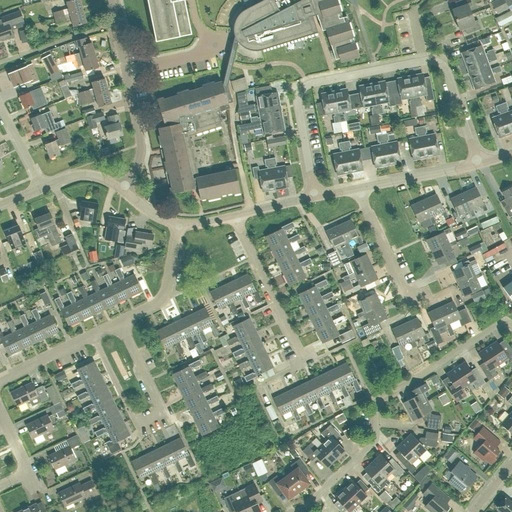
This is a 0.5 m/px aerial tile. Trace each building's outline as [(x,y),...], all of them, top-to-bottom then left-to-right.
[(48,19),(83,11),(79,0),(74,0),(67,2),(68,8),(47,14),(48,19)] [(191,34),(184,0),(147,0),(155,41),(191,34)] [(243,12),(241,13),(240,15),(238,16),(237,18),(236,20),(235,22),(234,24),(234,26),(234,28),(234,31),(233,31),(233,33),(234,33),(238,42),(237,43),(239,44),(241,46),(242,47),(244,48),(246,49),(248,50),(250,51),(253,51),(255,51),(257,51),(259,51),(261,50),(262,51),(318,33),(312,17),(317,15),(318,20),(322,31),(325,30),(330,45),(335,60),(339,59),(341,63),(359,57),(346,17),(342,18),(336,0),(265,0),(245,10),(243,12)] [(455,21),(471,15),(469,8),(472,6),(470,0),(461,0),(455,3),(457,8),(451,10),(455,21)] [(511,9),(511,0),(499,0),(494,3),(500,13),(511,7),(511,9)] [(2,20),(0,20),(0,40),(5,39),(5,40),(13,37),(9,26),(23,21),(20,11),(1,18),(2,20)] [(83,11),(48,19),(46,20),(48,26),(71,19),(73,27),(86,23),(83,11)] [(507,13),(495,19),(499,26),(511,21),(507,13)] [(471,15),(455,21),(459,31),(464,29),(466,35),(481,29),(478,20),(474,22),(471,15)] [(483,46),(490,43),(487,37),(481,40),(483,46)] [(77,48),(79,48),(80,53),(65,57),(66,63),(95,56),(92,43),(88,44),(87,39),(75,42),(77,48)] [(466,66),(495,55),(493,50),(486,52),(487,54),(484,55),(481,46),(461,54),(466,66)] [(50,55),(42,59),(51,75),(59,71),(50,55)] [(470,78),(490,70),(487,62),(490,61),(490,63),(497,60),(495,55),(466,66),(470,78)] [(95,56),(66,63),(68,69),(83,64),(85,72),(99,68),(95,56)] [(23,84),(33,80),(25,63),(16,66),(18,70),(8,74),(13,88),(23,84)] [(490,70),(470,78),(474,90),(494,82),(491,74),(494,73),(494,74),(501,72),(499,67),(490,70)] [(64,75),(65,82),(84,78),(82,71),(69,75),(69,74),(64,75)] [(431,86),(425,88),(422,74),(409,77),(415,107),(421,106),(420,99),(418,99),(418,97),(425,95),(426,102),(434,100),(431,86)] [(393,94),(395,106),(402,104),(401,100),(410,98),(410,101),(409,101),(410,108),(415,107),(409,77),(397,79),(399,93),(393,94)] [(245,78),(231,82),(234,93),(248,88),(245,78)] [(74,101),(75,100),(108,92),(105,79),(92,82),(93,89),(78,93),(77,90),(68,89),(69,90),(69,91),(74,101)] [(222,85),(221,82),(214,84),(214,82),(157,100),(166,127),(159,128),(161,135),(159,136),(160,141),(171,194),(195,189),(194,186),(198,186),(200,199),(208,198),(208,199),(240,192),(235,169),(198,177),(189,136),(222,126),(217,112),(230,108),(228,103),(233,102),(229,90),(224,92),(222,85)] [(372,84),(378,115),(383,114),(382,107),(380,107),(380,104),(388,103),(389,107),(395,106),(393,94),(387,95),(384,82),(372,84)] [(378,115),(372,84),(359,87),(363,108),(372,106),(372,109),(371,109),(372,116),(378,115)] [(260,87),(262,96),(272,94),(271,85),(260,87)] [(47,94),(44,87),(29,93),(29,92),(19,96),(25,109),(34,105),(32,100),(47,94)] [(334,92),(340,122),(345,121),(344,114),(342,115),(342,112),(350,110),(346,89),(334,92)] [(66,98),(71,96),(69,91),(69,90),(63,92),(66,98)] [(111,104),(108,92),(75,100),(77,106),(97,101),(99,108),(111,104)] [(340,122),(334,92),(321,94),(325,115),(334,113),(334,116),(333,116),(334,124),(332,124),(334,133),(342,132),(340,122)] [(258,109),(279,105),(277,93),(256,97),(258,105),(255,106),(255,104),(248,106),(249,111),(258,109)] [(500,105),(511,134),(511,133),(511,110),(508,113),(507,110),(508,109),(506,103),(500,105)] [(251,123),(282,118),(279,105),(258,109),(260,118),(257,118),(257,117),(250,118),(251,123)] [(511,134),(500,105),(495,107),(498,113),(499,113),(500,115),(492,118),(499,138),(511,134)] [(83,117),(95,114),(93,107),(81,111),(83,117)] [(36,132),(44,129),(46,134),(62,127),(60,121),(55,123),(50,111),(31,119),(33,125),(31,126),(33,133),(36,132)] [(240,120),(250,118),(249,111),(239,113),(240,120)] [(102,113),(93,115),(95,122),(104,119),(102,113)] [(122,135),(119,124),(120,123),(118,114),(108,117),(110,126),(105,127),(109,139),(122,135)] [(378,115),(372,116),(369,117),(371,125),(379,124),(378,115)] [(282,118),(251,123),(252,129),(259,128),(259,126),(261,126),(263,134),(284,131),(282,118)] [(368,128),(369,134),(381,132),(380,126),(380,125),(368,128)] [(419,127),(425,158),(438,155),(434,134),(425,136),(425,133),(426,133),(425,126),(419,127)] [(425,158),(419,127),(414,128),(415,135),(417,135),(417,138),(409,140),(413,160),(425,158)] [(55,132),(58,140),(45,145),(50,159),(60,155),(58,147),(71,142),(66,128),(55,132)] [(381,135),(388,165),(400,163),(396,142),(387,144),(387,141),(388,141),(387,134),(381,135)] [(388,165),(381,135),(376,136),(377,143),(379,143),(379,145),(371,147),(375,168),(388,165)] [(275,147),(274,139),(266,140),(267,148),(275,147)] [(344,142),(350,173),(362,170),(358,150),(349,151),(349,149),(350,148),(349,141),(344,142)] [(350,173),(344,142),(338,143),(339,150),(341,150),(342,153),(333,155),(337,175),(350,173)] [(269,159),(275,190),(288,187),(284,166),(275,168),(275,165),(276,165),(275,158),(269,159)] [(275,190),(269,159),(264,160),(265,167),(267,167),(267,169),(259,171),(258,167),(252,168),(254,180),(260,178),(262,192),(275,190)] [(511,186),(501,192),(509,205),(504,208),(511,222),(511,186)] [(463,194),(474,217),(475,216),(472,210),(481,206),(483,213),(487,211),(484,204),(483,205),(475,188),(463,194)] [(186,199),(193,213),(202,209),(196,194),(186,199)] [(474,217),(463,194),(450,199),(458,217),(468,212),(471,218),(474,217)] [(423,201),(433,224),(435,223),(432,217),(441,213),(443,220),(447,218),(444,212),(443,212),(436,195),(423,201)] [(80,220),(84,221),(95,222),(98,204),(81,201),(79,213),(81,213),(80,220)] [(433,224),(423,201),(410,206),(418,223),(428,219),(431,225),(433,224)] [(62,242),(50,213),(35,220),(39,230),(45,227),(47,234),(52,246),(62,242)] [(108,217),(106,228),(104,240),(117,242),(119,230),(124,231),(125,220),(108,217)] [(345,243),(347,242),(355,238),(358,244),(362,243),(359,236),(358,237),(350,220),(338,226),(345,243)] [(283,231),(290,228),(295,226),(293,222),(281,228),(282,229),(265,237),(271,250),(288,241),(287,240),(283,231)] [(18,226),(5,231),(12,249),(12,248),(19,245),(20,246),(26,244),(22,236),(23,236),(18,226)] [(345,243),(338,226),(325,231),(333,248),(343,244),(346,250),(350,248),(347,242),(345,243)] [(428,229),(430,235),(436,232),(434,226),(428,229)] [(449,245),(448,244),(444,235),(451,232),(449,229),(442,231),(443,233),(426,240),(432,253),(449,245)] [(465,230),(455,235),(457,240),(467,236),(465,230)] [(140,251),(141,245),(151,247),(153,235),(136,232),(135,238),(126,236),(124,248),(140,251)] [(72,234),(64,237),(71,252),(78,249),(72,234)] [(254,234),(250,237),(255,246),(260,243),(254,234)] [(299,234),(287,240),(288,241),(271,250),(277,262),(294,253),(293,252),(289,243),(300,238),(299,234)] [(449,245),(432,253),(437,265),(454,258),(450,247),(456,245),(454,241),(448,244),(449,245)] [(360,254),(369,250),(366,243),(357,247),(360,254)] [(479,244),(482,250),(480,250),(481,254),(488,251),(484,243),(479,244)] [(480,250),(482,250),(479,244),(468,248),(471,254),(480,250)] [(124,247),(116,246),(114,259),(118,258),(123,256),(124,247)] [(299,249),(293,252),(294,253),(277,262),(283,274),(300,265),(299,264),(295,255),(301,252),(306,250),(304,246),(299,249)] [(319,256),(325,253),(322,247),(315,250),(319,256)] [(36,260),(39,267),(46,264),(40,251),(34,254),(36,260)] [(327,255),(332,266),(341,262),(336,251),(327,255)] [(93,263),(102,261),(100,255),(92,257),(93,263)] [(130,255),(120,259),(124,267),(133,263),(130,255)] [(353,273),(347,276),(343,278),(345,281),(349,279),(355,277),(354,275),(371,267),(365,255),(348,263),(353,273)] [(310,258),(299,264),(300,265),(283,274),(289,286),(306,278),(301,267),(303,266),(303,267),(312,263),(310,258)] [(461,268),(452,272),(457,285),(474,277),(474,275),(470,267),(476,264),(475,260),(469,263),(468,260),(459,264),(461,268)] [(68,272),(73,270),(68,261),(63,264),(68,272)] [(108,267),(110,272),(116,270),(113,264),(108,267)] [(9,266),(0,269),(0,275),(3,282),(14,277),(9,266)] [(354,275),(355,277),(358,285),(353,288),(352,288),(354,292),(360,289),(360,288),(377,280),(371,267),(354,275)] [(123,280),(122,278),(123,278),(119,269),(114,271),(119,282),(121,281),(129,298),(142,292),(133,275),(123,280)] [(83,281),(90,278),(86,272),(80,275),(83,281)] [(474,277),(457,285),(463,297),(480,289),(475,279),(482,276),(480,272),(474,275),(474,277)] [(491,272),(485,275),(490,285),(495,282),(491,272)] [(121,281),(119,282),(112,285),(111,284),(112,283),(107,274),(102,277),(108,287),(109,287),(117,304),(129,298),(121,281)] [(265,300),(262,301),(256,290),(255,291),(247,275),(235,280),(243,297),(245,296),(253,292),(261,308),(267,305),(265,300)] [(353,288),(349,279),(345,281),(339,284),(343,292),(352,288),(353,288)] [(90,282),(93,287),(96,293),(97,293),(105,309),(117,304),(109,287),(108,287),(100,291),(99,289),(100,289),(95,280),(90,282)] [(235,280),(223,286),(231,303),(233,302),(241,298),(242,300),(241,300),(245,309),(250,307),(245,296),(243,297),(235,280)] [(321,299),(321,297),(316,289),(319,288),(328,284),(326,280),(314,285),(315,287),(298,295),(304,307),(321,299)] [(511,280),(503,288),(511,300),(511,280)] [(78,288),(81,293),(84,299),(85,298),(93,315),(105,309),(97,293),(96,293),(88,297),(87,295),(88,295),(83,286),(78,288)] [(233,315),(238,313),(233,302),(231,303),(223,286),(211,292),(219,309),(229,304),(230,306),(229,306),(233,315)] [(61,296),(67,293),(64,288),(58,291),(61,296)] [(484,288),(473,293),(476,302),(488,297),(484,288)] [(66,294),(69,299),(72,305),(73,304),(81,321),(93,315),(85,298),(84,299),(76,303),(75,301),(76,301),(71,291),(66,294)] [(51,302),(46,292),(40,294),(45,305),(51,302)] [(322,301),(329,298),(333,296),(332,292),(321,297),(321,299),(304,307),(310,319),(327,311),(326,309),(322,301)] [(364,314),(381,307),(375,294),(358,302),(363,312),(357,315),(358,319),(364,316),(364,314)] [(280,307),(288,305),(286,296),(278,298),(280,307)] [(60,311),(61,310),(69,327),(81,321),(73,304),(72,305),(64,309),(63,307),(64,306),(59,297),(54,300),(60,311)] [(457,312),(452,302),(440,308),(447,325),(449,324),(457,320),(460,326),(464,325),(461,318),(460,319),(457,312)] [(338,304),(326,309),(327,311),(310,319),(316,331),(333,323),(332,321),(328,313),(339,308),(338,304)] [(364,314),(364,316),(368,324),(362,327),(366,336),(382,329),(379,322),(386,319),(381,307),(364,314)] [(50,315),(40,320),(40,318),(40,317),(36,308),(31,311),(36,322),(38,321),(46,338),(59,332),(50,315)] [(205,308),(193,314),(201,331),(202,330),(211,326),(211,328),(215,336),(219,334),(214,324),(213,325),(205,308)] [(443,342),(438,329),(446,325),(448,328),(446,329),(450,336),(454,334),(449,324),(447,325),(440,308),(427,313),(433,327),(430,329),(437,345),(443,342)] [(457,312),(460,319),(461,318),(468,315),(465,308),(457,312)] [(36,322),(28,325),(27,324),(28,323),(24,314),(19,316),(24,327),(25,327),(33,344),(46,338),(38,321),(36,322)] [(180,320),(189,337),(190,336),(199,332),(199,333),(199,334),(203,343),(207,340),(202,330),(201,331),(193,314),(180,320)] [(345,320),(343,316),(332,321),(333,323),(316,331),(322,344),(339,335),(334,325),(345,320)] [(404,324),(412,341),(413,340),(422,336),(424,343),(428,341),(425,334),(424,335),(416,318),(404,324)] [(228,344),(229,346),(239,341),(238,339),(255,331),(249,319),(232,327),(237,337),(236,338),(235,336),(230,339),(227,340),(228,344)] [(7,322),(12,333),(13,333),(21,350),(33,344),(25,327),(24,327),(16,331),(15,329),(16,329),(12,320),(7,322)] [(168,326),(176,343),(178,342),(187,338),(187,340),(186,340),(191,349),(195,346),(193,342),(190,336),(189,337),(180,320),(168,326)] [(298,320),(291,323),(295,330),(301,328),(298,320)] [(412,341),(404,324),(391,330),(399,347),(410,342),(412,348),(416,346),(413,340),(412,341)] [(179,355),(183,352),(178,342),(176,343),(168,326),(156,332),(164,349),(174,344),(175,345),(174,346),(179,355)] [(13,333),(12,333),(3,337),(2,336),(3,335),(1,331),(0,331),(0,344),(3,343),(9,356),(21,350),(13,333)] [(232,352),(235,358),(239,356),(245,353),(244,351),(261,343),(255,331),(238,339),(239,341),(243,349),(242,350),(241,348),(232,352)] [(228,344),(227,340),(230,339),(227,334),(218,338),(222,346),(228,344)] [(487,347),(498,364),(504,361),(506,364),(511,360),(511,349),(511,348),(504,352),(497,341),(487,347)] [(267,355),(261,343),(244,351),(245,353),(249,361),(248,362),(247,360),(238,365),(241,370),(245,368),(251,365),(250,363),(267,355)] [(404,358),(398,346),(391,349),(397,361),(404,358)] [(498,364),(487,347),(478,354),(484,362),(479,366),(488,380),(497,374),(493,368),(498,364)] [(250,363),(251,365),(255,373),(253,374),(253,373),(244,377),(246,382),(257,377),(256,375),(273,367),(267,355),(250,363)] [(201,364),(199,359),(195,362),(188,365),(189,366),(172,374),(178,386),(195,378),(194,377),(190,368),(192,367),(193,368),(201,364)] [(77,370),(82,379),(82,380),(80,381),(80,380),(71,384),(73,389),(84,384),(101,376),(94,361),(77,370)] [(455,368),(466,385),(472,382),(476,388),(485,383),(475,368),(470,371),(465,362),(455,368)] [(355,379),(354,380),(346,363),(334,369),(342,386),(343,385),(352,381),(353,383),(352,383),(356,392),(360,390),(358,386),(355,379)] [(466,385),(455,368),(446,374),(452,383),(447,386),(456,401),(465,395),(461,389),(466,385)] [(340,387),(341,389),(340,389),(344,398),(348,396),(343,385),(342,386),(334,369),(322,375),(330,392),(331,391),(340,387)] [(53,375),(56,382),(67,377),(64,370),(53,375)] [(207,376),(205,371),(194,377),(195,378),(178,386),(184,399),(201,390),(200,389),(196,380),(198,379),(198,381),(207,376)] [(218,382),(224,379),(221,372),(215,375),(218,382)] [(328,393),(329,395),(328,395),(332,404),(336,402),(337,402),(331,391),(330,392),(322,375),(310,381),(318,398),(319,397),(328,393)] [(433,385),(439,382),(435,375),(430,378),(433,385)] [(88,391),(81,394),(77,396),(79,400),(89,395),(106,386),(101,376),(84,384),(88,391)] [(233,381),(236,387),(243,384),(240,378),(233,381)] [(316,399),(317,400),(316,401),(321,409),(325,407),(319,397),(318,398),(310,381),(298,387),(306,404),(308,403),(316,399)] [(18,407),(30,401),(32,406),(48,398),(42,385),(35,389),(31,383),(11,392),(18,407)] [(408,412),(428,401),(423,392),(429,389),(426,383),(415,389),(418,395),(403,403),(408,412)] [(190,411),(207,402),(206,401),(202,392),(204,391),(205,393),(213,389),(211,384),(200,389),(201,390),(184,399),(190,411)] [(85,412),(95,407),(112,398),(106,386),(89,395),(93,403),(83,408),(85,412)] [(266,387),(260,389),(266,404),(272,401),(266,387)] [(304,405),(305,406),(304,407),(308,415),(311,414),(313,413),(308,403),(306,404),(298,387),(286,392),(294,409),(296,409),(304,405)] [(138,389),(135,392),(133,389),(124,395),(133,409),(146,401),(138,389)] [(292,410),(293,412),(291,412),(296,421),(301,419),(296,409),(294,409),(286,392),(273,398),(282,415),(292,410)] [(217,396),(206,401),(207,402),(190,411),(196,423),(213,415),(212,413),(208,405),(210,404),(210,405),(219,400),(217,396)] [(511,433),(511,396),(507,401),(511,405),(511,411),(501,424),(511,433)] [(95,422),(101,419),(118,410),(112,398),(95,407),(99,415),(93,418),(89,420),(91,424),(95,422)] [(428,401),(408,412),(413,421),(423,416),(426,421),(427,421),(426,427),(439,429),(441,416),(432,414),(430,412),(433,410),(428,401)] [(43,417),(47,415),(52,413),(52,415),(63,409),(60,402),(40,412),(43,417)] [(454,406),(458,412),(463,409),(459,403),(454,406)] [(272,405),(266,407),(271,419),(277,417),(272,405)] [(217,417),(225,413),(223,408),(218,410),(212,413),(213,415),(196,423),(202,435),(219,427),(214,417),(216,416),(217,417)] [(97,436),(107,431),(124,422),(118,410),(101,419),(105,427),(95,432),(97,436)] [(47,415),(43,417),(26,425),(33,439),(54,429),(47,415)] [(105,443),(107,447),(111,454),(121,449),(118,441),(130,435),(124,422),(107,431),(112,440),(110,441),(110,440),(105,443)] [(322,444),(336,459),(345,451),(334,440),(340,435),(330,424),(321,433),(326,440),(322,444)] [(80,435),(86,432),(83,426),(77,429),(80,435)] [(491,464),(501,452),(495,447),(499,442),(482,427),(473,438),(481,445),(474,453),(483,461),(485,459),(491,464)] [(403,441),(419,457),(426,450),(424,448),(427,446),(436,447),(438,434),(426,432),(425,438),(423,438),(419,442),(411,433),(403,441)] [(441,441),(452,443),(453,435),(442,433),(441,441)] [(76,460),(71,449),(81,444),(77,435),(66,439),(69,446),(48,456),(55,470),(76,460)] [(190,454),(189,454),(181,438),(168,444),(177,461),(178,460),(187,456),(188,458),(186,458),(190,467),(196,465),(190,454)] [(419,457),(403,441),(396,448),(407,460),(403,464),(411,473),(416,469),(411,464),(419,457)] [(336,459),(322,444),(317,448),(311,442),(302,451),(312,461),(317,456),(327,467),(336,459)] [(156,450),(165,467),(166,466),(175,462),(176,463),(174,464),(179,473),(184,470),(181,466),(178,460),(177,461),(168,444),(156,450)] [(452,447),(443,456),(451,463),(459,453),(452,447)] [(144,456),(153,472),(154,472),(163,468),(163,469),(162,470),(166,479),(171,476),(169,472),(166,466),(165,467),(156,450),(144,456)] [(289,453),(293,459),(298,455),(294,450),(289,453)] [(372,462),(386,477),(394,470),(399,475),(404,471),(392,458),(387,462),(380,455),(372,462)] [(150,473),(151,475),(150,476),(157,491),(160,490),(157,483),(159,482),(154,472),(153,472),(144,456),(132,462),(140,479),(150,473)] [(267,472),(261,459),(252,463),(257,476),(267,472)] [(287,475),(299,491),(310,483),(303,474),(308,471),(299,459),(290,465),(294,470),(287,475)] [(386,477),(372,462),(364,470),(371,477),(367,481),(377,493),(385,485),(381,481),(386,477)] [(472,479),(475,475),(459,462),(450,472),(454,475),(449,481),(461,491),(466,486),(468,487),(474,481),(472,479)] [(253,471),(250,465),(243,468),(246,474),(253,471)] [(419,483),(430,470),(426,465),(413,477),(419,483)] [(299,491),(287,475),(280,480),(277,476),(268,482),(277,494),(282,490),(288,499),(299,491)] [(398,483),(403,489),(412,482),(408,476),(398,483)] [(426,477),(418,486),(421,489),(429,479),(426,477)] [(80,485),(79,483),(59,493),(65,507),(86,497),(86,499),(98,494),(92,480),(80,485)] [(344,489),(358,504),(367,495),(364,493),(368,489),(360,480),(355,484),(353,481),(344,489)] [(209,484),(213,493),(219,490),(215,481),(209,484)] [(242,498),(248,511),(260,511),(261,511),(256,502),(262,500),(254,484),(245,488),(248,495),(242,498)] [(431,511),(446,511),(450,508),(438,498),(442,493),(431,484),(423,493),(430,500),(425,506),(431,511)] [(388,488),(381,493),(386,500),(392,495),(388,488)] [(349,511),(358,504),(344,489),(335,497),(338,500),(334,504),(340,511),(343,511),(347,509),(348,511),(349,511)] [(248,511),(242,498),(237,501),(233,493),(224,498),(230,511),(235,511),(236,511),(248,511)] [(414,493),(403,506),(408,510),(415,503),(413,501),(417,497),(414,493)] [(400,501),(396,497),(391,501),(390,500),(386,503),(392,509),(400,501)] [(511,511),(511,502),(506,497),(497,508),(502,511),(511,511)] [(271,499),(266,501),(271,511),(275,509),(271,499)] [(28,508),(18,511),(46,511),(45,508),(39,511),(35,501),(27,505),(28,508)]
